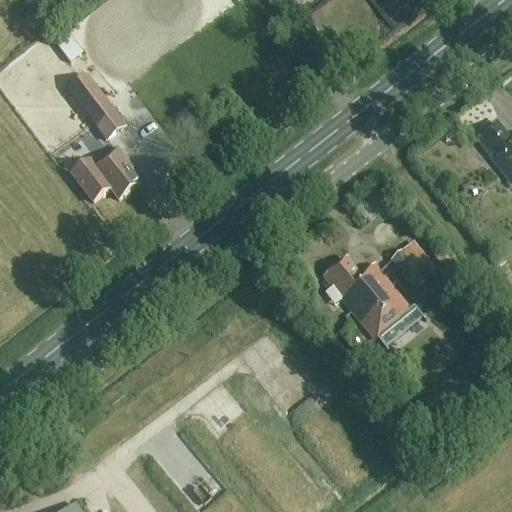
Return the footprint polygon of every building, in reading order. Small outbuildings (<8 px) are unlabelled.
[(413,62),(442,43),(435,32),(406,51),(413,62)] [(374,75),(382,87),(415,67),(407,54),(374,75)] [(23,91),(48,73),(39,60),(14,78),(8,70),(0,75),(0,80),(12,97),(23,90),(23,91)] [(89,79),(68,95),(107,146),(127,130),(89,79)] [(478,143),(511,185),(511,183),(511,142),(510,144),(497,128),(478,143)] [(69,159),(77,171),(98,156),(89,144),(69,159)] [(118,153),(94,171),(88,164),(70,177),(93,207),(108,195),(117,206),(139,189),(127,173),(131,170),(118,153)] [(354,208),(366,224),(391,205),(379,190),(354,208)] [(405,253),(391,264),(390,266),(415,295),(430,282),(405,253)] [(346,264),(324,282),(331,291),(382,352),(418,322),(374,269),(360,281),(346,264)] [(411,459),(423,450),(409,431),(397,439),(411,459)] [(0,480),(9,497),(21,491),(24,497),(38,490),(25,467),(0,480)]
